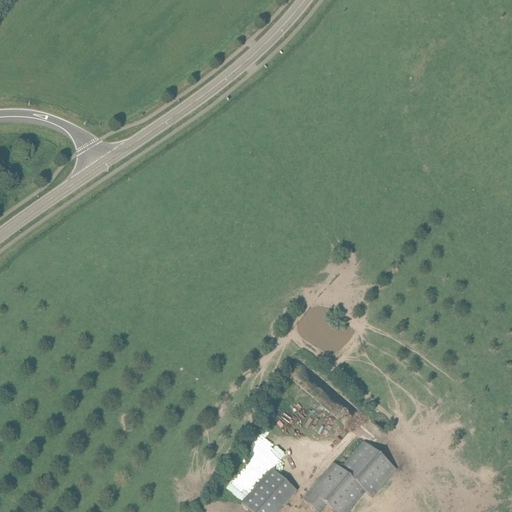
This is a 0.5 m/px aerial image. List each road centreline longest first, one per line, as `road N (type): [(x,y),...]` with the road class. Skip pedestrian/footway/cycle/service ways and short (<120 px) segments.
road 1 (secondary): [(102,164),(206,93),(303,0)]
road 2 (secondary): [(0,234),(102,164)]
road 3 (motorway): [(0,113),(67,126),(102,164)]
